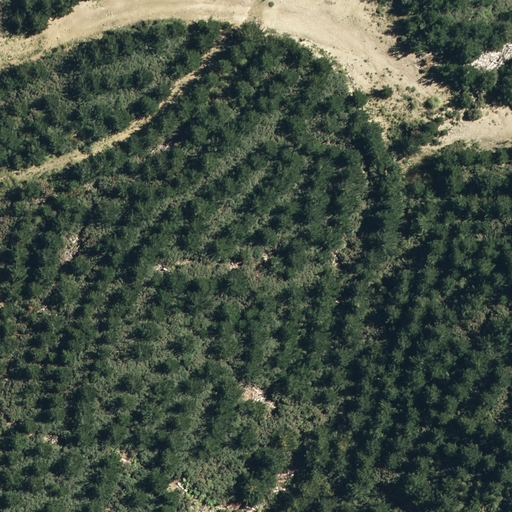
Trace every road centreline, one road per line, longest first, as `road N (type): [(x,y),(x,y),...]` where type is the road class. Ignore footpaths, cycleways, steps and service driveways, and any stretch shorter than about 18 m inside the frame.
road 1 (track): [(0,208),(243,73),(287,0)]
road 2 (track): [(0,58),(120,11),(232,4),(279,12)]
